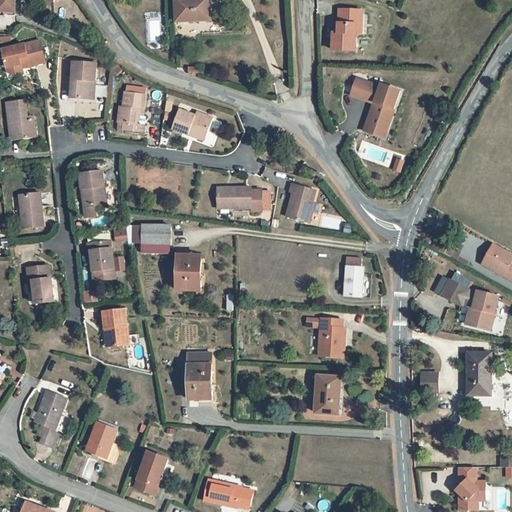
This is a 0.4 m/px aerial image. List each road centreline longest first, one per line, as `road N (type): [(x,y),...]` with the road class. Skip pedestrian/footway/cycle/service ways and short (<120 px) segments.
road 1 (residential): [(74,303),(59,162),(69,147),(233,165),(244,157),(262,109)]
road 2 (unclassified): [(408,511),(400,430),(408,234)]
road 3 (unclassified): [(408,234),(511,43)]
road 4 (unknown): [(190,418),(250,437),(400,430)]
road 5 (residential): [(262,109),(130,62),(96,0)]
road 6 (residential): [(408,234),(360,207),(303,119)]
road 7 (residential): [(135,511),(36,472),(4,442)]
